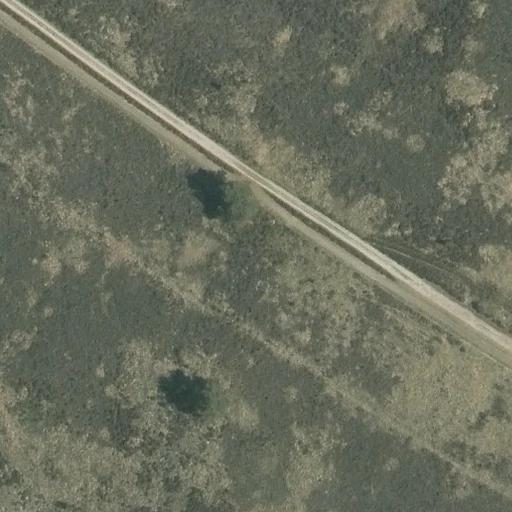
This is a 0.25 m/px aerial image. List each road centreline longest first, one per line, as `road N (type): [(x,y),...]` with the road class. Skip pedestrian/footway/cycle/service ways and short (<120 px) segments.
road 1 (track): [(511,365),(364,272),(0,17)]
road 2 (track): [(7,0),(511,342)]
